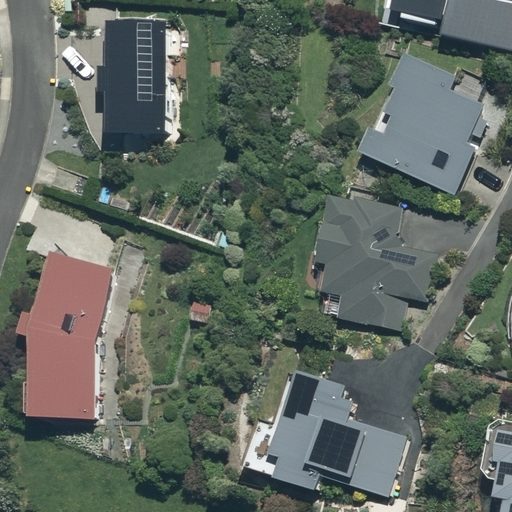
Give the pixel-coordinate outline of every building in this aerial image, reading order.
[(511,0),(402,0),(401,9),(452,17),(449,34),(511,43),(511,0)] [(169,28),(110,27),(110,69),(103,69),(103,96),(109,96),(109,136),(168,137),(169,28)] [(409,52),(364,152),(458,194),(497,107),(458,89),(464,76),(409,52)] [(342,294),(336,318),(402,332),(410,295),(430,299),(442,243),(402,235),(408,206),(337,191),(322,259),(335,262),(329,291),(342,294)] [(39,336),(38,415),(99,419),(102,338),(119,270),(63,250),(39,336)] [(286,456),(281,473),(396,507),(419,432),(349,412),(360,377),(304,360),(277,453),(286,456)] [(511,511),(511,418),(504,416),(488,487),(509,492),(504,511),(511,511)]
